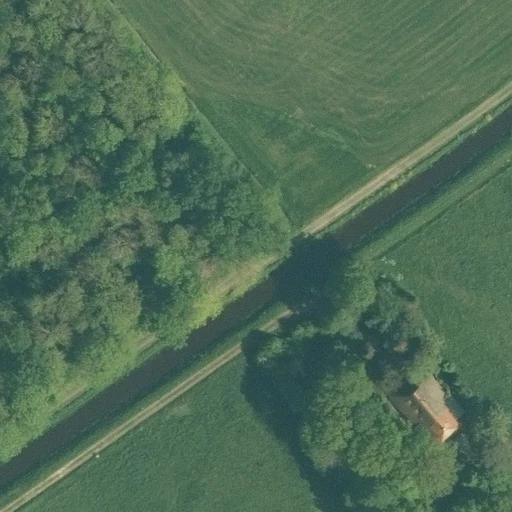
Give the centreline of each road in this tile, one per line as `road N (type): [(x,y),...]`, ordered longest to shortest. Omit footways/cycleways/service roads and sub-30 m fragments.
road 1 (track): [(0,442),(511,86)]
road 2 (track): [(8,511),(301,305)]
